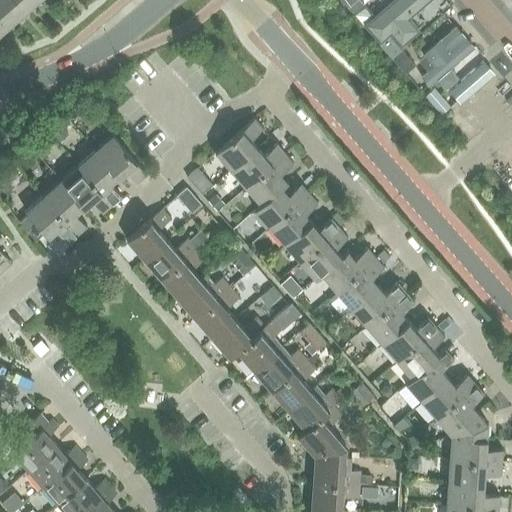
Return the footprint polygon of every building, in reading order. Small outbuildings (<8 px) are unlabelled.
[(19,0),(0,0),(0,13),(10,25),(27,9),(19,0)] [(19,0),(27,9),(37,0),(19,0)] [(401,48),(419,32),(407,18),(427,0),(391,0),(363,24),(379,42),(389,34),(401,48)] [(0,33),(10,25),(0,13),(0,33)] [(453,25),(421,53),(430,65),(418,75),(427,86),(472,47),(453,25)] [(389,34),(379,42),(391,57),(401,48),(389,34)] [(401,48),(391,57),(404,72),(414,63),(401,48)] [(215,151),(230,169),(257,145),(250,137),(263,126),(254,116),(215,151)] [(62,126),(54,133),(60,141),(69,133),(62,126)] [(113,133),(95,148),(118,175),(126,168),(138,181),(147,172),(113,133)] [(44,140),(36,147),(43,156),(51,148),(44,140)] [(230,169),(245,185),(285,151),(277,142),(264,153),(257,145),(230,169)] [(95,148),(77,163),(112,203),(122,194),(111,181),(118,175),(95,148)] [(245,185),(260,203),(261,203),(281,185),(287,180),(280,172),(293,161),(285,151),(245,185)] [(77,163),(60,178),(83,205),(91,198),(103,211),(112,203),(77,163)] [(197,166),(187,176),(202,193),(213,184),(197,166)] [(5,174),(0,178),(0,190),(2,194),(14,184),(5,174)] [(313,181),(308,175),(303,180),(307,186),(313,181)] [(60,178),(43,193),(78,233),(87,225),(76,212),(83,205),(60,178)] [(254,208),(269,226),(309,191),(301,181),(288,193),(281,185),(261,203),(260,203),(254,208)] [(186,187),(176,196),(190,213),(200,204),(186,187)] [(215,191),(207,198),(216,208),(225,201),(215,191)] [(269,226),(285,243),(311,220),(305,212),(318,201),(309,191),(269,226)] [(78,233),(43,193),(25,208),(28,212),(19,221),(35,239),(45,231),(49,235),(57,228),(68,241),(78,233)] [(126,239),(143,259),(166,239),(158,229),(171,218),(161,207),(126,239)] [(337,212),(332,217),(339,226),(345,221),(337,212)] [(285,243),(300,260),(339,226),(332,217),(331,216),(318,227),(311,220),(285,243)] [(315,278),(321,273),(321,272),(341,254),(335,247),(348,235),(339,226),(300,260),(315,278)] [(160,278),(196,247),(208,237),(201,229),(189,239),(187,237),(175,248),(166,239),(143,259),(160,278)] [(0,231),(0,267),(3,270),(12,262),(0,247),(0,232),(1,232),(0,231)] [(321,273),(336,290),(376,255),(367,246),(355,257),(348,248),(341,254),(321,272),(321,273)] [(160,278),(177,298),(200,278),(192,268),(205,257),(196,247),(160,278)] [(382,249),(376,255),(382,262),(388,256),(382,249)] [(246,255),(235,265),(243,275),(245,273),(254,265),(253,264),(246,255)] [(336,290),(351,307),(378,284),(371,276),(384,265),(382,262),(376,255),(336,290)] [(254,265),(245,273),(254,282),(263,274),(261,273),(254,265)] [(200,278),(177,298),(194,318),(230,286),(221,276),(213,284),(205,274),(200,278)] [(290,275),(280,283),(293,297),(302,289),(290,275)] [(351,307),(366,325),(406,290),(398,280),(385,292),(378,284),(351,307)] [(194,318),(211,337),(234,317),(226,308),(239,296),(230,286),(194,318)] [(279,294),(272,286),(260,297),(267,305),(279,294)] [(366,325),(381,342),(408,318),(402,311),(414,299),(406,290),(366,325)] [(291,301),(272,319),(280,329),(281,329),(300,312),(291,301)] [(381,342),(396,359),(436,325),(428,315),(415,326),(408,318),(381,342)] [(229,357),(236,351),(236,350),(264,325),(255,316),(243,327),(234,317),(211,337),(229,357)] [(264,325),(236,350),(236,351),(253,370),(276,350),(282,345),(274,335),(281,329),(280,329),(272,319),(271,319),(264,325)] [(396,359),(411,376),(412,377),(439,353),(432,345),(444,334),(436,325),(396,359)] [(33,347),(40,354),(50,345),(44,338),(33,347)] [(456,339),(450,345),(457,354),(464,348),(456,339)] [(276,350),(253,370),(270,390),(306,358),(303,356),(297,348),(290,354),(282,345),(276,350)] [(406,382),(421,399),(448,376),(441,368),(454,357),(446,347),(439,353),(412,377),(411,376),(406,382)] [(314,352),(306,358),(311,365),(319,358),(314,352)] [(306,358),(270,390),(287,409),(310,389),(302,380),(315,369),(312,365),(311,365),(306,358)] [(477,368),(470,375),(476,382),(483,375),(477,368)] [(421,399),(436,417),(476,382),(470,375),(467,372),(455,384),(448,376),(421,399)] [(346,380),(334,390),(340,397),(352,387),(346,380)] [(360,381),(349,390),(361,405),(373,395),(360,381)] [(436,417),(451,434),(478,410),(471,403),(484,391),(476,382),(436,417)] [(386,383),(382,386),(383,392),(388,394),(392,390),(391,385),(386,383)] [(310,389),(287,409),(304,428),(310,423),(332,404),(333,405),(340,398),(340,397),(334,390),(331,387),(324,393),(316,384),(310,389)] [(385,401),(378,406),(385,415),(393,408),(386,400),(385,401)] [(296,435),(313,455),(344,457),(344,455),(345,444),(329,425),(341,414),(333,405),(332,404),(304,428),(296,435)] [(393,408),(385,415),(393,424),(402,416),(394,407),(393,408)] [(478,410),(451,434),(487,436),(488,421),(478,410)] [(30,436),(13,451),(28,469),(57,443),(49,434),(58,425),(52,418),(49,421),(41,411),(33,418),(22,427),(30,436)] [(402,416),(393,424),(398,430),(409,425),(402,416)] [(419,432),(408,435),(411,445),(421,443),(419,432)] [(451,434),(449,456),(502,460),(503,447),(486,446),(487,436),(451,434)] [(28,469),(42,485),(81,452),(75,444),(65,453),(57,443),(28,469)] [(42,485),(57,502),(86,477),(78,467),(87,459),(81,452),(42,485)] [(313,455),(312,480),(359,483),(360,474),(360,470),(351,469),(351,456),(344,455),(344,457),(313,455)] [(407,455),(407,466),(418,467),(419,456),(407,455)] [(449,456),(448,480),(483,482),(484,472),(501,473),(502,460),(449,456)] [(360,474),(359,483),(371,484),(371,475),(360,474)] [(57,502),(65,511),(79,511),(110,485),(104,478),(94,486),(86,477),(57,502)] [(312,480),(310,506),(341,508),(341,496),(358,497),(359,483),(312,480)] [(448,480),(446,502),(499,506),(500,493),(483,492),(483,482),(448,480)] [(79,511),(113,511),(115,511),(107,501),(117,492),(110,485),(79,511)] [(362,486),(361,496),(377,497),(377,487),(362,486)] [(11,494),(2,502),(10,511),(12,511),(20,505),(11,494)] [(500,495),(499,506),(507,507),(508,496),(500,495)] [(498,511),(499,506),(446,502),(445,511),(498,511)]
